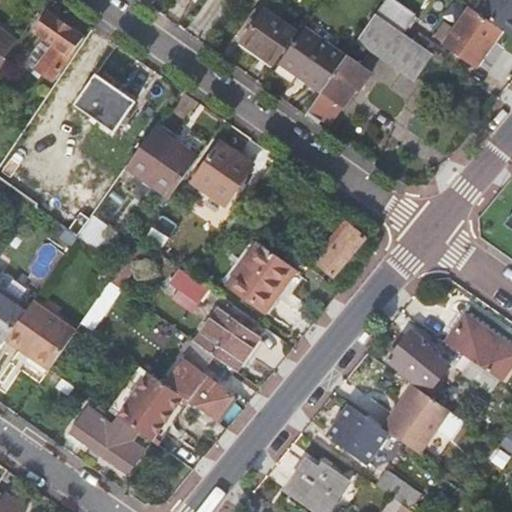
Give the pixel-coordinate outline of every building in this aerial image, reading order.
[(383,0),(376,11),(400,29),(403,28),(413,13),(394,0),(383,0)] [(511,0),(484,0),(476,11),(502,29),(511,36),(511,0)] [(475,67),(502,29),(476,11),(470,7),(444,45),(475,67)] [(245,37),(275,59),(295,29),(265,8),(245,37)] [(358,36),(378,50),(389,35),(393,38),(400,29),(376,11),(358,36)] [(35,69),(51,80),(81,37),(47,13),(34,32),(52,45),(35,69)] [(303,27),(280,60),(322,88),(345,56),(303,27)] [(0,59),(15,42),(0,28),(0,59)] [(414,75),(432,51),(400,29),(393,38),(389,35),(378,50),(414,75)] [(271,64),(275,59),(245,37),(241,43),(271,64)] [(322,88),(306,110),(318,118),(333,98),(340,104),(353,85),(367,65),(348,51),(345,56),(322,88)] [(367,65),(353,85),(360,88),(372,69),(367,65)] [(114,133),(135,102),(95,74),(74,104),(114,133)] [(318,118),(326,124),(340,104),(333,98),(318,118)] [(171,196),(197,159),(155,129),(128,167),(171,196)] [(227,204),(255,164),(223,141),(195,181),(227,204)] [(236,216),(248,225),(269,196),(267,195),(284,171),(273,163),(236,216)] [(334,275),(365,237),(348,221),(315,258),(334,275)] [(291,270),(255,245),(227,285),(264,311),(291,270)] [(200,303),(210,290),(192,278),(189,276),(179,288),(200,303)] [(0,340),(4,343),(7,338),(28,308),(0,288),(0,340)] [(7,338),(50,369),(77,330),(34,300),(28,308),(7,338)] [(213,354),(234,369),(255,338),(215,310),(193,340),(213,354)] [(511,347),(466,315),(447,342),(472,360),(500,379),(511,361),(511,347)] [(398,369),(395,371),(415,385),(426,393),(447,368),(425,348),(429,343),(414,331),(412,332),(407,328),(384,355),(398,369)] [(213,354),(193,340),(188,337),(179,350),(203,367),(213,354)] [(186,399),(214,419),(232,394),(181,359),(163,383),(180,395),(186,399)] [(500,379),(472,360),(464,371),(491,391),(500,379)] [(128,425),(149,440),(180,395),(163,383),(148,372),(117,417),(128,425)] [(69,384),(57,375),(50,386),(62,395),(69,384)] [(426,393),(415,385),(385,427),(390,431),(421,453),(440,427),(451,411),(426,393)] [(149,440),(155,444),(186,399),(180,395),(149,440)] [(385,427),(352,404),(329,435),(367,461),(390,431),(385,427)] [(462,418),(451,411),(440,427),(450,434),(462,418)] [(141,451),(149,440),(128,425),(121,436),(98,419),(83,440),(140,481),(154,460),(141,451)] [(511,449),(511,433),(510,432),(503,443),(511,449)] [(318,511),(327,511),(351,481),(325,463),(320,468),(309,460),(287,490),(318,511)] [(386,472),(376,485),(395,498),(402,503),(410,509),(419,495),(386,472)] [(8,495),(6,498),(0,506),(0,511),(22,511),(26,507),(8,495)] [(385,511),(397,511),(402,503),(395,498),(385,511)] [(409,511),(411,509),(410,509),(402,503),(397,511),(409,511)]
